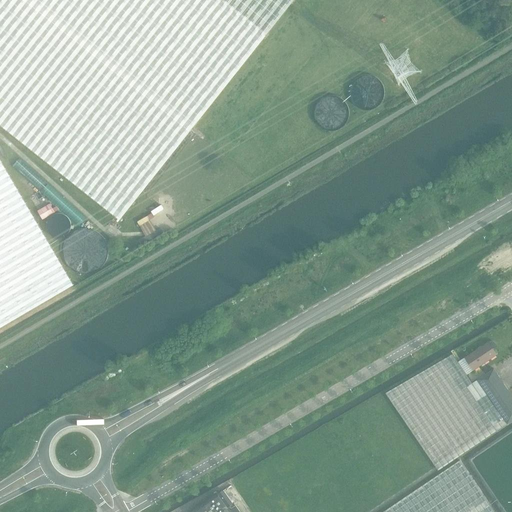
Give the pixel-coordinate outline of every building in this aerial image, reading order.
[(0,0),(0,127),(59,174),(74,186),(102,208),(118,221),(128,208),(190,130),(264,37),(293,0),(0,0)] [(358,103),(382,92),(373,72),(349,84),(358,103)] [(317,97),(316,121),(342,122),(343,98),(317,97)] [(0,326),(73,284),(29,208),(0,160),(0,326)] [(86,218),(48,184),(42,190),(71,215),(70,216),(80,225),(86,218)] [(49,203),(37,210),(42,219),(58,210),(56,206),(52,208),(49,203)] [(110,250),(110,246),(108,242),(107,239),(104,236),(101,233),(98,232),(95,230),(91,230),(87,230),(82,231),(78,233),(75,236),(73,239),(71,242),(70,245),(70,249),(70,253),(71,256),(72,260),(75,263),(78,266),(82,268),(85,269),(88,270),(93,270),(96,269),(99,268),(103,265),(106,261),(108,258),(109,255),(110,250)] [(487,342),(464,358),(473,371),(496,355),(492,349),(494,348),(495,346),(495,344),(493,342),(492,341),(490,342),(488,343),(487,342)] [(438,471),(508,423),(477,380),(472,383),(452,354),(385,394),(438,471)] [(485,374),(477,380),(508,423),(511,420),(511,397),(510,394),(511,393),(502,381),(493,369),(485,374)] [(383,511),(494,511),(459,460),(383,511)] [(240,511),(235,505),(234,503),(233,504),(223,489),(217,494),(215,492),(190,510),(190,511),(240,511)]
